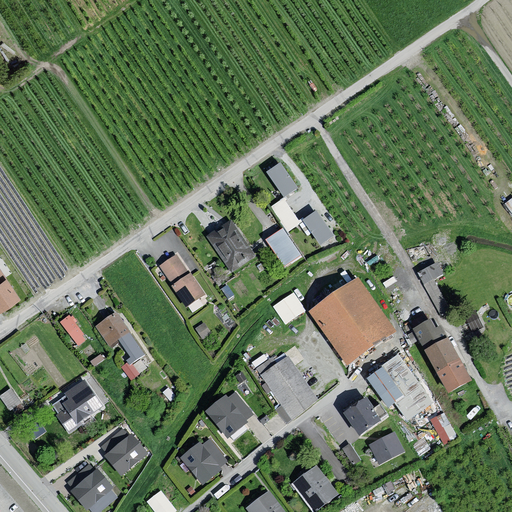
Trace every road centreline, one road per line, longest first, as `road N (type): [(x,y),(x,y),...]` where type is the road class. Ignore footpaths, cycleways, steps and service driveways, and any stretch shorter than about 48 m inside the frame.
road 1 (residential): [(0,331),(421,43)]
road 2 (residential): [(395,347),(187,511)]
